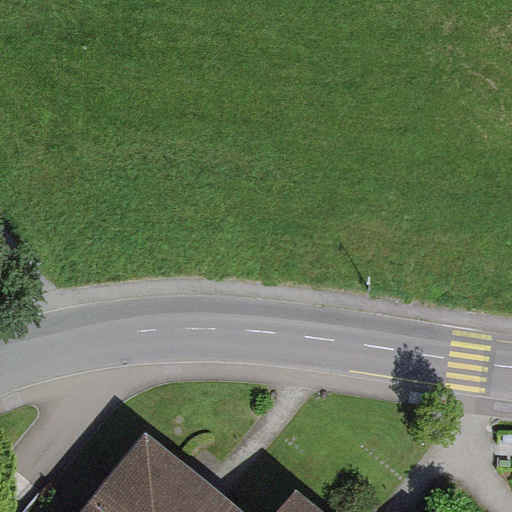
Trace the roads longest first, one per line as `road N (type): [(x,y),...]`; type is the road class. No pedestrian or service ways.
road 1 (residential): [(0,358),(61,338),(251,332),(511,365)]
road 2 (track): [(61,338),(46,299),(0,235)]
